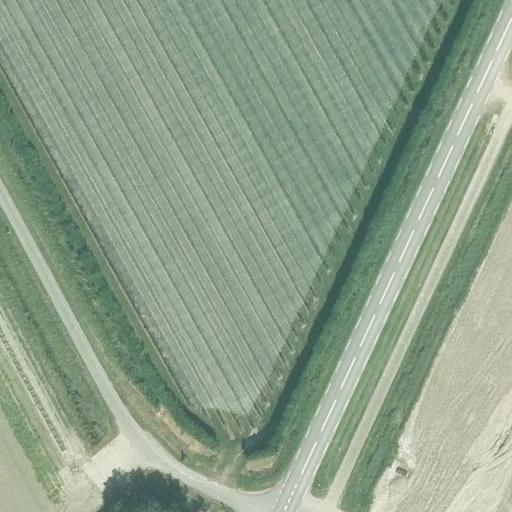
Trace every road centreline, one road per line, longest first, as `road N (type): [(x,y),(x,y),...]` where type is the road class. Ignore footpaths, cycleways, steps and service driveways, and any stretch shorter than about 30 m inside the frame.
road 1 (secondary): [(285,511),(511,22)]
road 2 (unclassified): [(259,511),(157,459),(128,427),(0,189)]
